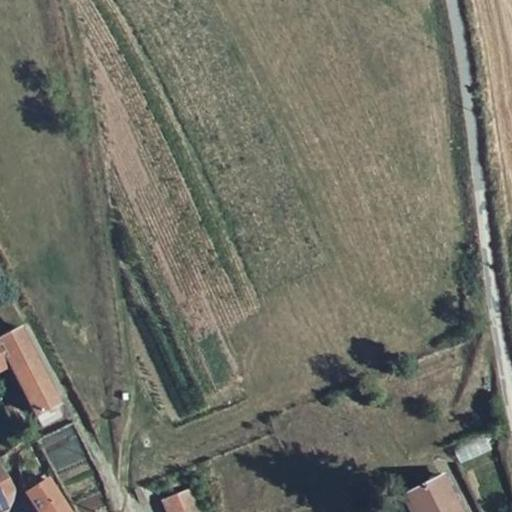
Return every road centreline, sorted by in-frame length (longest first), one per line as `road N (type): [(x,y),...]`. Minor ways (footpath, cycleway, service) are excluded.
road 1 (unclassified): [(454,0),(511,388)]
road 2 (track): [(126,511),(0,254)]
